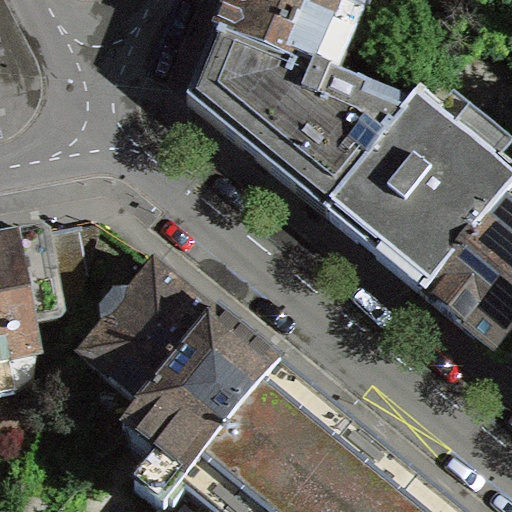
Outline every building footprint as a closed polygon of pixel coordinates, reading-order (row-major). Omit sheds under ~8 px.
[(337,84),(365,17),(323,0),(232,0),(230,6),(217,36),(337,84)] [(323,0),(365,17),(366,18),(373,0),(323,0)] [(215,36),(187,104),(230,140),(326,218),(327,217),(411,115),(337,84),(217,36),(215,36)] [(367,250),(425,297),(501,204),(511,190),(511,174),(422,101),(411,115),(327,217),(367,250)] [(511,213),(501,204),(425,297),(424,297),(452,320),(494,355),(511,332),(511,213)] [(0,396),(14,394),(33,383),(37,359),(32,324),(57,319),(59,316),(56,296),(81,292),(86,276),(77,230),(0,244),(0,396)] [(107,327),(81,359),(143,410),(216,320),(180,291),(154,269),(127,302),(124,300),(116,300),(102,316),(104,324),(107,327)] [(134,491),(159,511),(162,511),(278,371),(242,341),(216,320),(143,410),(124,432),(159,461),(134,491)] [(162,511),(457,511),(350,424),(283,369),(280,373),(278,371),(162,511)]
